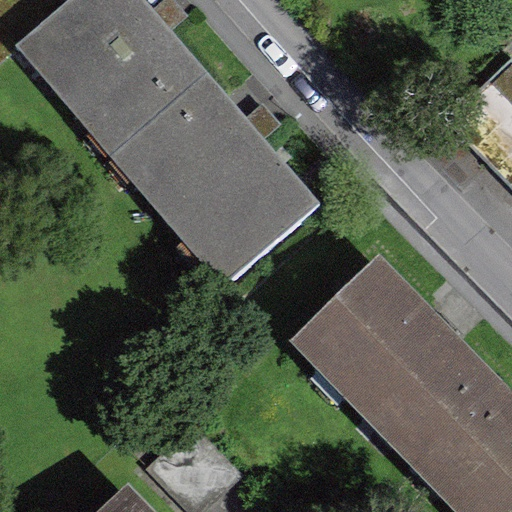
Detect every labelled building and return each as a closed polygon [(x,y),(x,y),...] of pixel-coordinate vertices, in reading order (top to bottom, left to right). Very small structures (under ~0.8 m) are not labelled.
[(0,0),(0,65),(19,49),(76,0),(0,0)] [(76,0),(19,49),(114,158),(205,80),(136,0),(76,0)] [(511,60),(447,124),(490,167),(511,145),(511,105),(507,100),(511,94),(511,60)] [(114,158),(224,288),(316,209),(205,80),(114,158)] [(511,105),(511,145),(490,167),(511,190),(511,94),(507,100),(511,105)] [(375,268),(301,340),(421,463),(495,391),(375,268)] [(511,511),(511,408),(495,391),(421,463),(467,511),(511,511)] [(194,428),(150,472),(188,511),(196,511),(237,471),(194,428)] [(136,511),(121,496),(105,511),(136,511)]
